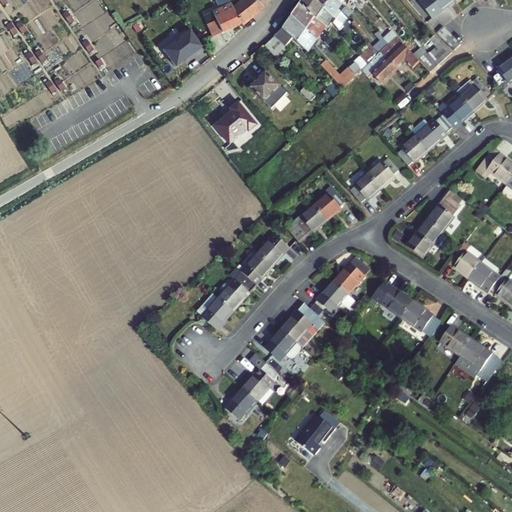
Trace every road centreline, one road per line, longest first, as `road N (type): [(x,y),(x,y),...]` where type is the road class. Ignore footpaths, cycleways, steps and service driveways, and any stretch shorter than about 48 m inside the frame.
road 1 (unclassified): [(282,0),(173,100),(0,201)]
road 2 (residential): [(201,358),(228,352),(307,266),(358,234)]
road 3 (residential): [(511,132),(485,132),(358,234)]
road 4 (residential): [(358,234),(511,337)]
